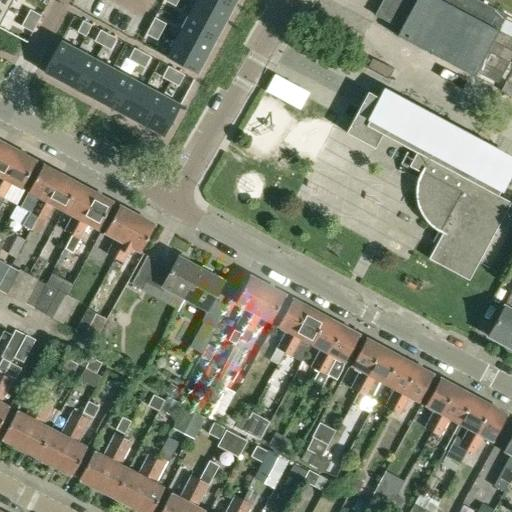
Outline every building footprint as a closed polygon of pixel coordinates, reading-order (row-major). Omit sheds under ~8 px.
[(0,0),(0,4),(8,8),(12,0),(0,0)] [(223,0),(196,0),(193,5),(225,22),(234,5),(223,0)] [(507,39),(511,28),(511,18),(507,16),(477,0),(383,0),(375,16),(400,29),(397,35),(474,77),(497,34),(507,39)] [(193,5),(184,22),(215,39),(225,22),(193,5)] [(30,10),(26,18),(37,24),(41,16),(30,10)] [(26,18),(21,26),(33,32),(37,24),(26,18)] [(154,18),(150,26),(161,32),(166,24),(154,18)] [(83,21),(77,32),(85,37),(92,25),(83,21)] [(184,22),(175,39),(206,56),(215,39),(184,22)] [(150,26),(146,34),(157,40),(161,32),(150,26)] [(100,30),(94,41),(102,46),(109,34),(100,30)] [(109,34),(102,46),(111,50),(117,39),(109,34)] [(175,39),(166,57),(197,74),(206,56),(175,39)] [(61,41),(44,72),(61,82),(78,50),(61,41)] [(134,48),(128,59),(136,64),(142,52),(134,48)] [(78,50),(61,82),(78,91),(95,59),(78,50)] [(142,52),(136,64),(145,68),(151,57),(142,52)] [(95,59),(78,91),(95,100),(112,68),(95,59)] [(168,66),(162,77),(170,82),(176,71),(168,66)] [(112,68),(95,100),(112,109),(129,77),(112,68)] [(176,71),(170,82),(179,86),(185,75),(176,71)] [(129,77),(112,109),(129,118),(146,86),(129,77)] [(511,84),(505,81),(500,90),(511,96),(511,84)] [(146,86),(129,118),(146,127),(163,95),(146,86)] [(379,98),(375,96),(368,92),(346,133),(375,149),(382,135),(416,154),(409,167),(420,173),(419,177),(418,180),(417,183),(416,187),(416,190),(416,194),(416,197),(416,201),(417,204),(418,207),(419,211),(421,214),(422,217),(424,220),(426,222),(429,225),(431,227),(434,229),(438,232),(432,243),(437,245),(429,260),(469,281),(511,203),(497,196),(501,189),(503,189),(511,171),(511,159),(492,149),(492,148),(479,141),(479,142),(441,122),(441,121),(429,114),(428,115),(390,94),(383,90),(379,98)] [(163,95),(146,127),(164,136),(180,105),(179,104),(163,95)] [(0,186),(19,151),(2,142),(0,145),(0,186)] [(36,161),(19,151),(0,186),(0,205),(12,183),(22,188),(36,161)] [(38,217),(61,174),(43,165),(29,192),(20,208),(30,213),(23,226),(31,231),(32,229),(38,217)] [(63,211),(78,183),(61,174),(38,217),(46,222),(55,206),(63,211)] [(64,231),(72,236),(95,192),(78,183),(63,211),(73,216),(64,231)] [(95,192),(72,236),(65,250),(72,254),(88,224),(98,229),(113,202),(95,192)] [(107,254),(115,258),(137,215),(120,206),(105,233),(115,238),(107,254)] [(137,215),(115,258),(110,268),(119,272),(132,247),(140,252),(155,224),(137,215)] [(164,289),(184,300),(201,269),(188,262),(179,257),(179,256),(171,271),(146,257),(132,284),(142,290),(145,283),(162,293),(164,289)] [(0,258),(0,284),(11,264),(0,258)] [(0,290),(17,299),(30,274),(11,264),(0,284),(0,290)] [(224,281),(201,269),(184,300),(207,313),(224,281)] [(35,309),(49,284),(30,274),(17,299),(35,309)] [(244,329),(268,286),(251,276),(236,304),(245,309),(237,325),(244,329)] [(49,284),(35,309),(53,318),(66,294),(49,284)] [(286,295),(268,286),(244,329),(233,349),(242,353),(253,333),(262,317),(271,322),(286,295)] [(76,300),(66,294),(53,318),(64,324),(76,300)] [(286,331),(277,348),(270,361),(279,366),(286,353),(285,353),(309,308),(292,299),(278,326),(286,331)] [(504,346),(511,332),(511,310),(503,306),(487,337),(504,346)] [(302,362),(311,344),(326,317),(309,308),(285,353),(286,353),(293,357),(302,362)] [(87,309),(75,331),(95,341),(106,319),(87,309)] [(310,366),(318,371),(342,326),(326,317),(311,344),(319,349),(310,366)] [(203,354),(207,345),(217,328),(203,320),(189,347),(203,354)] [(359,335),(342,326),(318,371),(312,382),(322,388),(328,376),(336,380),(343,367),(345,362),(359,335)] [(15,330),(1,358),(11,363),(25,335),(15,330)] [(241,334),(234,330),(228,340),(235,344),(241,334)] [(351,389),(358,392),(360,393),(384,348),(367,339),(352,366),(361,371),(351,389)] [(207,345),(203,354),(200,359),(208,363),(216,350),(207,345)] [(377,380),(385,384),(400,357),(384,348),(360,393),(358,392),(353,403),(362,408),(377,380)] [(385,407),(392,411),(417,366),(400,357),(385,384),(394,389),(385,407)] [(91,358),(85,368),(96,374),(101,363),(91,358)] [(0,363),(0,370),(5,373),(11,363),(3,359),(0,363)] [(67,359),(61,369),(72,375),(78,365),(67,359)] [(21,368),(11,363),(5,373),(15,379),(21,368)] [(434,375),(417,366),(392,411),(401,415),(410,398),(419,403),(434,375)] [(0,403),(8,389),(13,380),(4,375),(0,383),(0,425),(9,408),(0,403)] [(42,377),(37,388),(47,394),(53,383),(42,377)] [(425,429),(433,433),(457,388),(440,379),(426,406),(434,411),(425,429)] [(451,420),(459,424),(474,397),(457,388),(433,433),(441,438),(451,420)] [(209,392),(199,411),(219,421),(228,402),(209,392)] [(20,448),(46,397),(38,393),(25,416),(16,412),(2,439),(20,448)] [(159,411),(164,401),(153,395),(148,406),(159,412),(159,411)] [(20,448),(38,457),(53,430),(42,425),(55,401),(46,397),(20,448)] [(166,397),(164,401),(159,411),(175,419),(182,405),(176,402),(166,397)] [(474,397),(459,424),(467,429),(457,446),(466,451),(490,406),(474,397)] [(88,402),(82,412),(94,418),(99,408),(88,402)] [(507,415),(490,406),(466,451),(474,455),(483,438),(492,442),(507,415)] [(172,428),(193,440),(205,418),(184,407),(172,428)] [(38,457),(56,466),(82,416),(72,411),(60,434),(53,430),(38,457)] [(234,426),(243,431),(249,420),(241,415),(234,426)] [(90,420),(82,416),(56,466),(73,475),(87,448),(78,443),(90,420)] [(122,417),(116,430),(125,434),(131,422),(122,417)] [(256,424),(249,420),(243,431),(250,435),(256,424)] [(208,434),(219,439),(224,428),(214,423),(208,434)] [(227,430),(219,446),(239,456),(247,441),(227,430)] [(270,444),(277,448),(283,436),(282,436),(276,432),(270,444)] [(115,433),(111,442),(103,456),(94,452),(80,479),(98,489),(124,437),(115,433)] [(508,486),(509,483),(511,477),(511,434),(503,452),(511,456),(495,487),(504,492),(508,486)] [(291,440),(283,436),(277,448),(285,452),(285,451),(291,440)] [(98,489),(115,497),(129,470),(120,465),(132,442),(124,437),(98,489)] [(316,468),(322,457),(328,445),(313,437),(301,460),(316,468)] [(264,459),(268,452),(256,446),(251,456),(262,462),(264,459)] [(188,450),(183,447),(179,456),(183,458),(188,450)] [(269,450),(260,468),(280,479),(289,461),(269,450)] [(115,497),(133,506),(158,455),(150,451),(138,474),(129,470),(115,497)] [(158,455),(133,506),(143,511),(152,511),(165,488),(155,483),(167,460),(158,455)] [(322,457),(316,468),(325,472),(330,461),(322,457)] [(203,473),(212,478),(217,468),(216,465),(211,463),(208,464),(203,473)] [(288,472),(302,480),(306,472),(292,464),(288,472)] [(303,481),(314,486),(319,476),(309,470),(303,481)] [(350,489),(356,478),(348,474),(342,485),(350,489)] [(160,511),(183,511),(200,479),(192,475),(180,498),(170,493),(160,511)] [(356,478),(350,489),(357,493),(363,482),(356,478)] [(209,484),(200,479),(183,511),(205,511),(206,511),(196,507),(209,484)] [(249,491),(244,500),(253,505),(258,496),(249,491)] [(389,511),(390,511),(398,497),(388,491),(380,507),(389,511)] [(237,511),(244,500),(235,496),(226,511),(237,511)] [(390,511),(397,511),(404,500),(398,497),(390,511)] [(248,511),(253,505),(244,500),(237,511),(248,511)]
